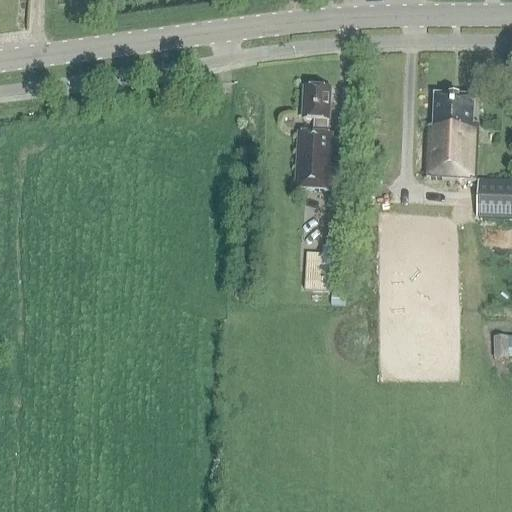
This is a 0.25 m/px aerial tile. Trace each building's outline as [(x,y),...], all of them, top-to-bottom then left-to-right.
[(328,122),(330,91),(304,90),(302,121),(314,121),(313,135),(297,134),(295,191),(328,193),(331,136),(326,136),(326,122),(328,122)] [(424,180),(470,182),(476,183),(476,176),(478,124),(472,124),(473,98),(434,96),(433,128),(426,128),(424,180)] [(347,161),(355,161),(355,150),(347,149),(347,161)] [(511,184),(477,183),(475,219),(511,220),(511,184)] [(321,248),(320,276),(320,293),(346,294),(346,277),(342,277),(343,249),(321,248)] [(346,296),(331,295),(330,307),(345,308),(346,296)] [(493,360),(507,359),(507,339),(493,340),(493,360)]
